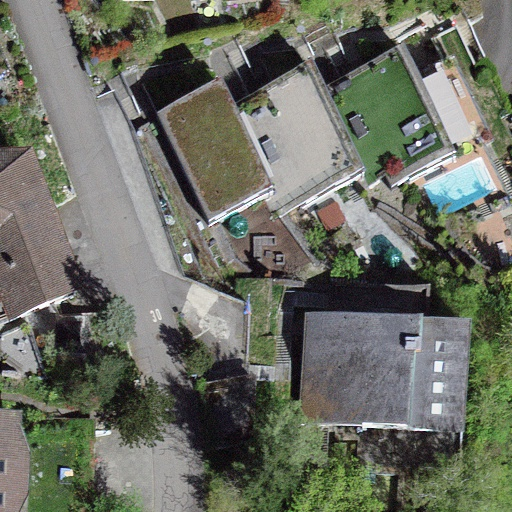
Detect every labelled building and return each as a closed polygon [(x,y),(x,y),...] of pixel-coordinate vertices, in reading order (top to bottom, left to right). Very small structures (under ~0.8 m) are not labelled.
[(403,84),(441,163),(443,166),(499,140),(459,57),(403,84)] [(322,91),(364,178),(372,196),(441,163),(403,84),(391,59),(322,91)] [(230,108),(272,194),(283,217),(364,178),(322,91),(311,69),(230,108)] [(208,225),(272,194),(230,108),(220,86),(156,117),(208,225)] [(0,322),(73,296),(25,164),(0,163),(0,322)] [(469,330),(307,321),(302,414),(464,423),(469,330)] [(253,383),(203,392),(211,450),(252,444),(253,383)]
